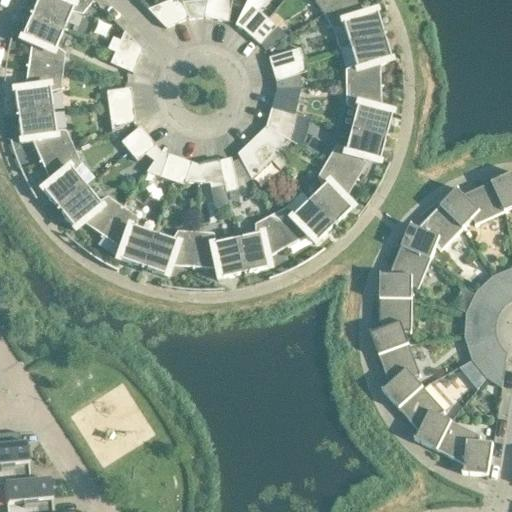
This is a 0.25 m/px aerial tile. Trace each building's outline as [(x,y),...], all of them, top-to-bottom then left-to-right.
[(29,16),(29,17),(63,32),(71,14),(82,17),(93,2),(91,0),(38,0),(31,17),(29,16)] [(188,21),(186,17),(179,0),(175,0),(168,3),(177,26),(188,21)] [(203,20),(215,22),(219,0),(206,0),(204,15),(203,20)] [(228,24),(228,19),(232,0),(230,0),(219,0),(215,22),(228,24)] [(313,0),(313,1),(323,16),(347,0),(313,0)] [(349,48),(385,38),(385,37),(383,37),(375,13),(364,16),(353,0),(347,0),(323,16),(332,31),(343,30),(349,48)] [(177,26),(168,3),(147,11),(147,12),(165,30),(177,26)] [(236,25),(235,27),(242,31),(251,39),(267,21),(257,13),(247,3),(236,25)] [(25,68),(62,73),(65,56),(56,49),(63,32),(29,17),(28,18),(30,18),(20,42),(31,47),(28,68),(25,68)] [(251,39),(260,47),(276,29),(267,21),(251,39)] [(142,53),(124,34),(120,43),(112,40),(107,51),(137,64),(142,53)] [(345,90),(382,89),(382,88),(380,88),(379,67),(390,63),(383,39),(385,38),(349,48),(354,67),(345,72),(345,90)] [(132,75),(137,64),(107,51),(115,55),(110,66),(132,75)] [(268,60),(272,72),(303,63),(299,51),(268,60)] [(303,63),(272,72),(275,84),(276,91),(300,91),(300,76),(306,74),(303,63)] [(15,118),(15,119),(52,113),(49,94),(60,91),(62,73),(25,68),(25,69),(28,70),(25,91),(13,92),(17,118),(15,118)] [(350,131),(387,141),(387,140),(385,139),(392,115),(380,112),(380,90),(382,90),(382,89),(345,90),(345,108),(355,113),(350,131)] [(130,91),(126,91),(106,94),(108,106),(132,103),(130,91)] [(294,116),(300,91),(276,91),(271,110),(294,116)] [(134,123),(132,103),(108,106),(111,133),(132,124),(134,123)] [(271,110),(265,129),(290,144),(298,117),(294,116),(271,110)] [(38,164),(38,165),(73,150),(66,133),(55,133),(52,113),(15,119),(15,120),(17,120),(20,145),(32,143),(41,163),(38,164)] [(129,154),(147,139),(140,129),(136,132),(121,144),(129,154)] [(265,129),(251,143),(270,163),(290,144),(265,129)] [(387,142),(387,141),(350,131),(346,150),(335,149),(326,165),(358,183),(356,181),(367,163),(378,166),(385,141),(387,142)] [(160,154),(155,148),(147,139),(129,154),(136,163),(144,157),(153,164),(160,154)] [(239,161),(251,182),(270,163),(251,143),(237,156),(239,161)] [(55,213),(56,214),(85,189),(73,175),(80,166),(73,150),(38,165),(39,166),(41,165),(50,184),(41,192),(57,212),(55,213)] [(160,154),(153,164),(146,175),(172,184),(179,161),(160,154)] [(230,160),(218,163),(224,187),(225,194),(237,192),(231,165),(230,160)] [(191,165),(179,161),(172,184),(183,188),(184,184),(198,185),(199,168),(191,165)] [(210,191),(224,187),(218,163),(199,168),(198,185),(209,186),(210,191)] [(357,184),(358,183),(326,165),(316,180),(322,189),(309,202),(335,230),(335,229),(334,228),(352,210),(344,201),(355,183),(357,184)] [(511,175),(492,185),(505,214),(511,211),(511,175)] [(458,190),(441,209),(464,231),(473,222),(475,228),(505,214),(492,185),(464,198),(458,192),(459,191),(458,190)] [(97,204),(85,189),(56,214),(58,213),(74,233),(83,225),(101,237),(100,240),(122,209),(107,199),(97,204)] [(334,230),(335,230),(309,202),(295,216),(286,210),(270,218),(288,251),(287,248),(306,238),(314,247),(333,229),(334,230)] [(140,272),(141,272),(153,237),(135,230),(136,220),(122,209),(100,240),(101,241),(103,238),(120,251),(116,262),(141,270),(140,272)] [(411,226),(401,250),(431,262),(436,250),(441,255),(464,231),(441,209),(419,231),(412,228),(412,226),(411,226)] [(287,251),(288,251),(270,218),(254,227),(254,237),(235,242),(244,278),(245,278),(244,276),(269,271),(267,259),(286,249),(287,251)] [(192,272),(195,235),(177,234),(171,243),(153,237),(141,272),(142,273),(142,271),(166,279),(170,268),(192,269),(192,272)] [(213,236),(195,235),(192,272),(193,272),(193,269),(215,271),(217,282),(242,277),(243,279),(244,278),(235,242),(217,246),(213,236)] [(419,292),(431,262),(401,250),(390,278),(382,278),(382,276),(381,276),(380,302),(412,302),(413,289),(419,292)] [(511,279),(511,270),(499,276),(502,283),(511,279)] [(488,294),(502,283),(499,276),(493,278),(482,289),(488,294)] [(488,294),(482,289),(476,294),(471,306),(478,310),(488,294)] [(370,334),(379,358),(410,347),(405,335),(412,335),(412,302),(380,302),(380,333),(372,335),(371,334),(370,334)] [(473,328),(478,310),(471,306),(466,316),(465,327),(473,328)] [(473,328),(465,327),(465,340),(467,348),(475,346),(473,328)] [(482,363),(475,346),(467,348),(472,363),(476,368),(482,363)] [(382,392),(399,411),(423,390),(415,380),(421,378),(410,347),(379,358),(390,387),(384,392),(383,391),(382,392)] [(482,363),(476,368),(487,381),(502,391),(504,382),(503,381),(482,363)] [(414,441),(437,453),(452,424),(440,418),(445,414),(423,390),(399,411),(420,434),(416,441),(415,440),(414,441)] [(487,478),(488,478),(493,446),(478,445),(481,439),(452,424),(437,453),(465,467),(464,475),(462,475),(462,476),(487,478)] [(0,447),(0,486),(49,482),(30,483),(26,445),(0,447)] [(0,487),(4,487),(6,511),(52,511),(49,482),(0,486),(0,487)]
